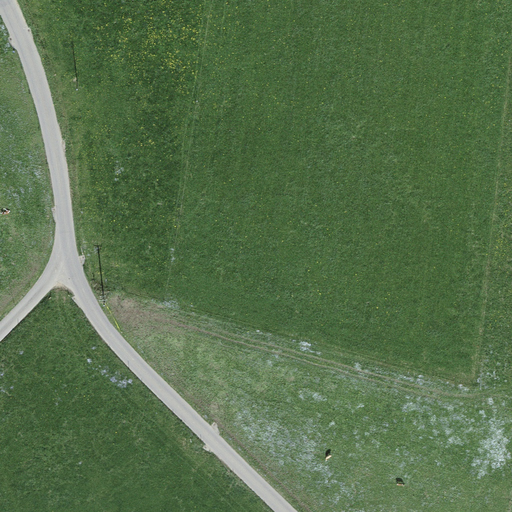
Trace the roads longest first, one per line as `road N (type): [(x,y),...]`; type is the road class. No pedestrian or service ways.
road 1 (unclassified): [(283,511),(127,353),(63,262)]
road 2 (unclassified): [(63,262),(61,187),(45,103),(3,0)]
